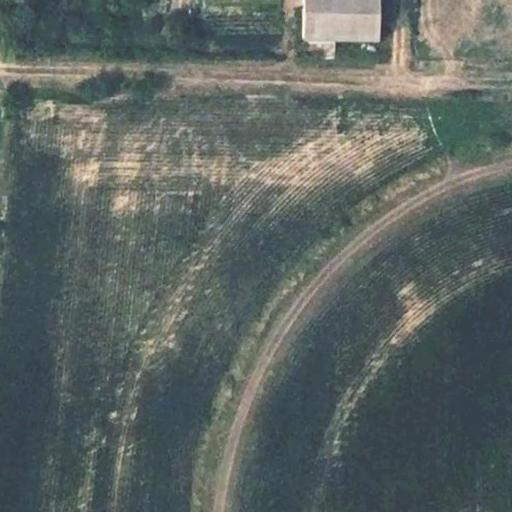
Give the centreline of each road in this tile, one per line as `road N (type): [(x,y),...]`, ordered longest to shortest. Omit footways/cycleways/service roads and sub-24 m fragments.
road 1 (track): [(0,65),(511,82)]
road 2 (track): [(511,163),(399,208),(311,288),(237,416),(221,495)]
